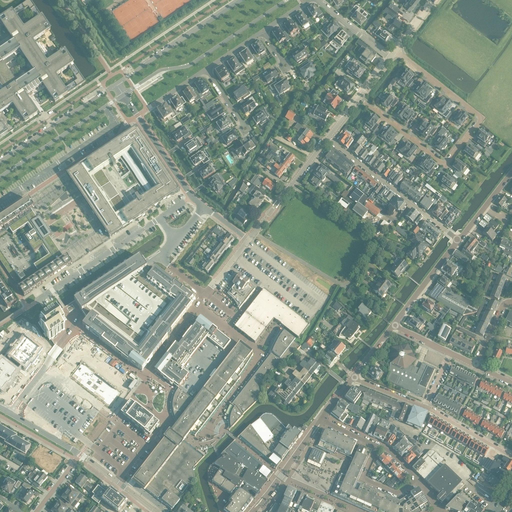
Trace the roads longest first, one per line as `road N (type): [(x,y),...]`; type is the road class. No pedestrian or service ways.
road 1 (residential): [(359,99),(446,166),(482,119),(395,52)]
road 2 (tertiary): [(123,94),(163,69),(191,64),(287,0)]
road 3 (residential): [(0,202),(110,127),(103,107)]
road 4 (tertiary): [(242,0),(116,84)]
road 5 (residential): [(160,218),(38,300)]
road 6 (tertiary): [(116,84),(0,162)]
road 7 (residential): [(436,226),(326,141)]
road 8 (residential): [(378,240),(313,200),(280,249)]
road 9 (tertiary): [(0,175),(103,107)]
road 10 (residential): [(123,94),(192,196)]
